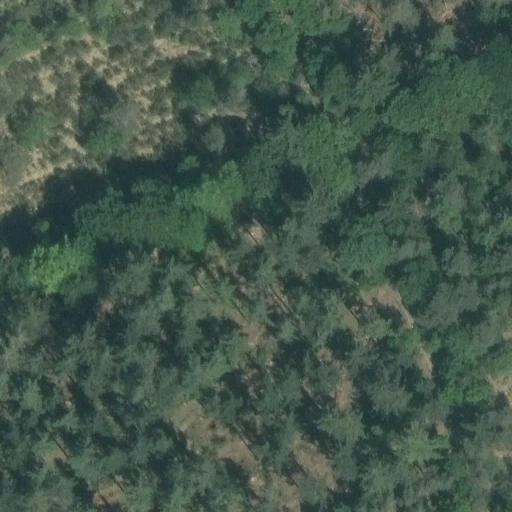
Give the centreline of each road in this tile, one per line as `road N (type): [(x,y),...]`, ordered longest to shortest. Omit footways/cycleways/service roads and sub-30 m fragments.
road 1 (track): [(350,152),(488,511)]
road 2 (track): [(0,294),(350,152)]
road 3 (track): [(287,0),(350,152)]
road 4 (track): [(380,130),(511,75)]
